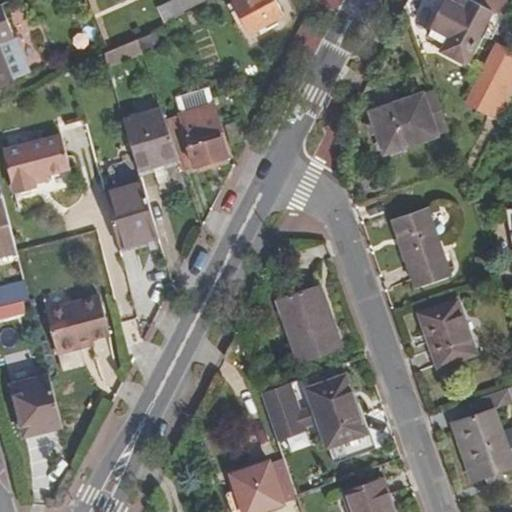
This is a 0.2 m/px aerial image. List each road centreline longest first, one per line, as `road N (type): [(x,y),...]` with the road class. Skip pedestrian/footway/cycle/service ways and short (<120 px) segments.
road 1 (secondary): [(95,511),(280,156)]
road 2 (residential): [(442,511),(337,213),(310,174),(280,156)]
road 3 (secondary): [(280,156),(359,4)]
